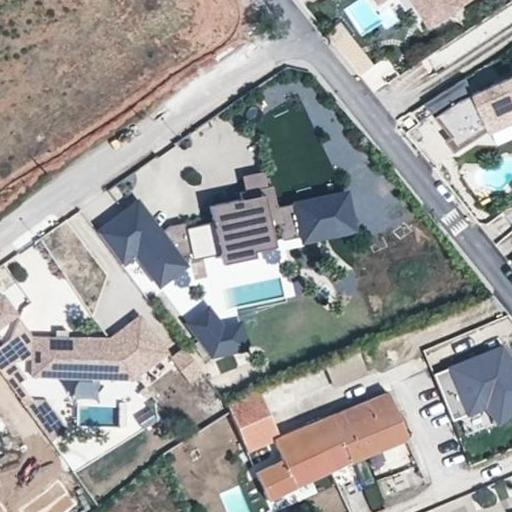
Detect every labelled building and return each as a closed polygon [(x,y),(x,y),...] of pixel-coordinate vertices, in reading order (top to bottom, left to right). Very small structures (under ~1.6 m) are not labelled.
[(381,0),(383,2),(386,0),(417,0),(433,24),(470,0),(381,0)] [(373,61),(340,21),(327,31),(360,71),(373,61)] [(468,75),(427,101),(452,134),(476,119),(484,115),(490,127),(491,130),(511,120),(511,75),(474,92),(468,75)] [(455,150),(490,127),(484,115),(476,119),(452,134),(446,139),(455,150)] [(266,186),(263,172),(242,176),(245,190),(266,186)] [(151,241),(127,209),(97,231),(121,263),(135,253),(158,284),(185,265),(178,255),(191,252),(218,247),(219,253),(220,258),(274,246),(270,226),(279,224),(282,239),(301,236),(352,225),(345,193),(277,207),(272,185),(266,186),(245,190),(240,192),(241,198),(209,205),(213,222),(186,227),(185,222),(173,225),(161,233),(151,241)] [(161,233),(137,201),(127,209),(151,241),(161,233)] [(302,240),(353,229),(352,225),(301,236),(302,240)] [(192,259),(219,253),(218,247),(191,252),(192,259)] [(0,325),(16,313),(1,293),(0,294),(0,325)] [(222,327),(208,308),(188,323),(212,355),(245,348),(240,323),(222,327)] [(132,379),(168,353),(140,315),(108,338),(33,337),(33,339),(32,359),(32,376),(132,379)] [(0,347),(0,370),(0,371),(18,358),(32,359),(33,339),(10,340),(0,347)] [(511,358),(502,345),(436,372),(454,417),(487,403),(499,419),(511,409),(511,358)] [(201,371),(183,347),(170,357),(188,381),(201,371)] [(327,368),(332,382),(358,374),(353,359),(327,368)] [(259,392),(227,406),(248,453),(273,444),(280,462),(257,473),(267,499),(406,442),(386,392),(279,435),(259,392)] [(66,427),(46,400),(21,399),(51,439),(66,427)] [(416,466),(385,477),(391,493),(421,481),(416,466)]
